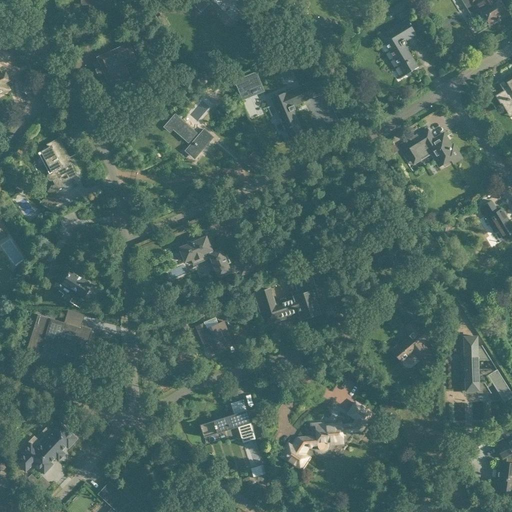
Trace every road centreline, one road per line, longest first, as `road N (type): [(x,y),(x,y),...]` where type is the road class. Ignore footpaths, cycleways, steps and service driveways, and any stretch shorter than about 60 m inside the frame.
road 1 (residential): [(131,420),(223,374),(302,355),(383,320),(420,280)]
road 2 (residential): [(125,241),(362,137)]
road 3 (residential): [(125,241),(107,150),(66,69)]
road 4 (residential): [(131,420),(125,241)]
road 5 (residential): [(266,511),(146,422),(131,420)]
road 6 (residential): [(131,420),(0,358)]
